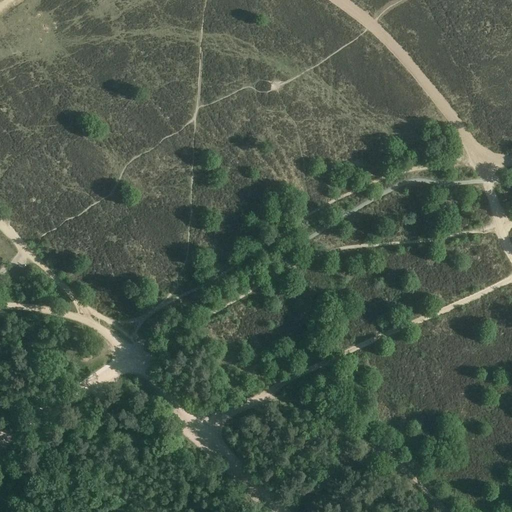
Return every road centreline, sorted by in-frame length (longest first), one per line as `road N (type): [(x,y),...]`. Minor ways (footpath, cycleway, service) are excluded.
road 1 (track): [(511,221),(335,248),(134,361)]
road 2 (track): [(158,309),(363,185),(401,170),(511,158)]
road 3 (track): [(511,252),(479,159),(457,124),(379,29),(336,0)]
road 4 (track): [(511,280),(258,394)]
road 5 (track): [(444,511),(377,440),(258,394)]
road 6 (track): [(134,361),(12,436)]
